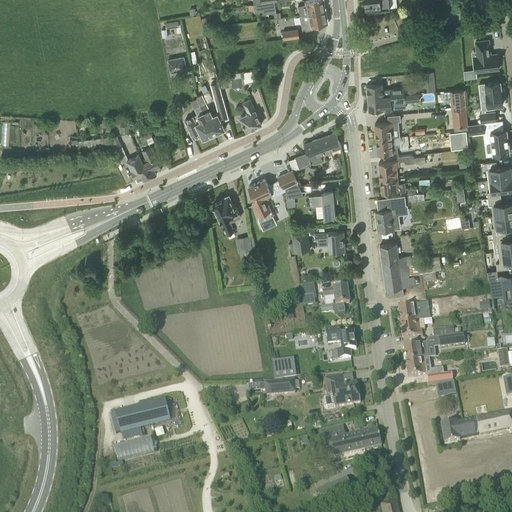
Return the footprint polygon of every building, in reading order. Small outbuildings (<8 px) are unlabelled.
[(325,10),(323,0),(308,0),(305,1),(306,4),(298,6),(300,16),(308,14),(325,10)] [(364,0),(366,7),(364,7),(365,13),(370,13),(370,12),(375,11),(375,10),(381,10),(381,9),(385,8),(390,8),(388,0),(364,0)] [(268,11),(275,10),(274,1),(261,3),(254,4),(255,9),(255,12),(263,11),(262,6),(267,5),(268,11)] [(328,24),(325,10),(308,14),(300,16),(299,16),(302,29),(305,29),(306,31),(312,29),(312,27),(328,24)] [(298,30),(282,32),(283,39),(299,37),(298,30)] [(477,56),(474,56),(475,69),(475,72),(476,72),(499,69),(498,65),(499,65),(498,57),(497,57),(497,54),(490,54),(488,40),(475,41),(477,56)] [(186,69),(184,56),(167,59),(170,72),(186,69)] [(243,87),(241,73),(218,77),(220,88),(232,86),(233,88),(243,87)] [(503,104),(500,81),(485,83),(487,101),(484,101),(485,109),(494,108),(494,105),(503,104)] [(404,88),(383,89),(382,83),(366,85),(367,98),(404,94),(404,88)] [(219,84),(211,86),(217,105),(225,103),(220,88),(219,84)] [(464,89),(444,91),(445,100),(450,99),(451,110),(465,109),(464,89)] [(404,94),(367,98),(368,100),(369,111),(378,110),(384,109),(392,109),(392,103),(420,100),(419,93),(404,94)] [(250,100),(242,103),(247,114),(240,117),(246,131),(261,124),(250,100)] [(207,104),(201,107),(214,134),(225,129),(217,113),(212,116),(207,104)] [(214,134),(201,107),(196,109),(198,115),(188,119),(189,120),(186,122),(194,138),(201,134),(203,139),(214,134)] [(465,109),(451,110),(453,127),(467,126),(465,109)] [(491,111),(480,113),(481,123),(484,122),(493,121),(496,121),(495,111),(491,111)] [(393,137),(392,128),(399,127),(399,121),(375,124),(376,139),(393,137)] [(468,124),(469,134),(478,133),(481,133),(485,133),(484,122),(481,123),(468,124)] [(509,143),(508,143),(506,130),(490,132),(493,156),(509,154),(509,150),(510,150),(509,143)] [(322,160),(320,155),(341,147),(336,132),(304,144),(307,153),(311,164),(322,160)] [(466,132),(449,133),(451,150),(468,148),(466,132)] [(126,157),(127,156),(117,134),(109,135),(122,163),(127,160),(126,157)] [(102,148),(101,137),(77,140),(78,150),(102,148)] [(394,147),(393,137),(376,139),(378,155),(397,153),(396,147),(394,147)] [(160,166),(156,157),(155,158),(150,147),(142,151),(148,162),(144,164),(150,177),(156,173),(155,171),(158,170),(157,167),(160,166)] [(150,177),(144,164),(139,154),(127,160),(132,169),(137,181),(143,178),(144,180),(150,177)] [(425,162),(425,156),(420,156),(420,154),(404,156),(405,164),(425,162)] [(398,166),(398,161),(379,163),(380,178),(397,176),(396,167),(398,166)] [(511,177),(510,166),(497,167),(496,161),(484,163),(484,169),(487,169),(488,180),(511,177)] [(291,185),(298,182),(293,170),(278,177),(279,180),(283,188),(285,188),(285,191),(286,199),(293,198),(291,185)] [(406,191),(406,183),(398,184),(397,176),(380,178),(382,194),(406,191)] [(511,189),(511,178),(511,177),(488,180),(489,191),(487,192),(488,198),(501,197),(500,191),(511,189)] [(265,179),(248,186),(252,195),(255,201),(252,203),(259,217),(258,219),(259,223),(261,222),(273,216),(265,200),(268,199),(267,196),(271,195),(272,197),(285,191),(285,188),(283,188),(279,180),(268,186),(265,179)] [(333,189),(322,190),(322,195),(310,196),(310,205),(323,204),(324,217),(335,215),(334,203),(338,202),(338,193),(333,194),(333,189)] [(464,194),(457,195),(458,203),(465,202),(464,194)] [(239,214),(236,207),(234,207),(233,205),(228,196),(223,198),(224,199),(213,204),(217,213),(227,235),(234,231),(228,219),(239,214)] [(387,209),(375,211),(378,231),(387,230),(394,229),(393,226),(400,225),(397,206),(406,205),(405,196),(385,198),(387,209)] [(511,201),(501,203),(501,197),(488,198),(489,205),(491,205),(492,216),(511,213),(511,201)] [(511,225),(511,213),(492,216),(494,227),(491,227),(492,234),(505,233),(504,227),(511,225)] [(470,217),(462,219),(463,227),(472,226),(470,217)] [(461,228),(460,219),(450,220),(452,229),(461,228)] [(307,230),(291,232),(294,252),(310,249),(307,230)] [(345,251),(343,231),(327,232),(327,233),(316,234),(316,241),(317,241),(318,245),(328,244),(329,252),(345,251)] [(511,249),(511,238),(506,239),(505,233),(492,234),(495,253),(498,252),(511,249)] [(256,248),(254,238),(251,239),(256,268),(259,268),(258,261),(264,260),(263,255),(261,255),(260,248),(256,248)] [(419,274),(418,263),(412,264),(411,256),(398,257),(396,243),(380,245),(386,289),(388,297),(404,295),(403,287),(415,285),(414,277),(409,277),(409,275),(419,274)] [(511,261),(511,249),(498,252),(499,263),(496,263),(497,270),(509,268),(508,262),(511,261)] [(86,278),(91,275),(89,270),(83,272),(86,278)] [(497,270),(486,271),(492,301),(503,300),(504,307),(511,305),(511,274),(508,275),(498,276),(497,270)] [(349,304),(347,287),(322,291),(324,307),(333,306),(334,315),(345,314),(344,305),(349,304)] [(301,298),(303,307),(315,305),(313,296),(301,298)] [(489,303),(480,304),(481,312),(490,310),(489,303)] [(418,311),(417,305),(398,308),(401,323),(417,321),(416,311),(418,311)] [(421,330),(420,321),(417,321),(401,323),(403,339),(413,337),(422,336),(421,330)] [(434,338),(454,335),(453,328),(433,331),(434,338)] [(356,350),(354,333),(327,337),(328,344),(341,342),(342,352),(337,352),(338,360),(351,358),(350,351),(356,350)] [(465,344),(463,335),(438,338),(440,348),(465,344)] [(428,359),(426,344),(423,344),(414,345),(404,347),(406,362),(423,360),(423,359),(428,359)] [(507,350),(497,352),(499,370),(509,368),(507,350)] [(293,358),(272,361),(273,371),(294,368),(293,358)] [(423,360),(406,362),(408,378),(427,375),(428,384),(453,381),(452,374),(442,375),(442,370),(430,372),(428,359),(423,359),(423,360)] [(344,385),(342,377),(324,380),(327,398),(324,399),(323,400),(324,408),(326,409),(360,403),(357,383),(344,385)] [(294,381),(260,384),(261,391),(266,391),(266,396),(295,393),(294,381)] [(453,382),(446,384),(448,397),(456,395),(453,382)] [(477,409),(475,395),(463,397),(465,411),(477,409)] [(169,421),(165,402),(116,414),(119,424),(121,433),(169,421)] [(194,427),(202,424),(197,409),(189,412),(194,427)] [(472,420),(471,420),(474,437),(476,437),(476,436),(479,436),(495,433),(508,430),(508,429),(505,414),(505,413),(492,416),(492,415),(475,419),(476,419),(473,420),(472,420)] [(460,440),(474,438),(471,420),(456,423),(456,422),(451,423),(441,425),(444,444),(460,441),(460,440)] [(381,447),(377,429),(345,436),(343,426),(328,429),(331,439),(327,440),(331,459),(381,447)] [(114,444),(118,461),(157,452),(153,435),(114,444)] [(317,493),(323,511),(334,511),(356,502),(346,480),(317,493)] [(397,511),(396,503),(382,506),(383,511),(397,511)]
